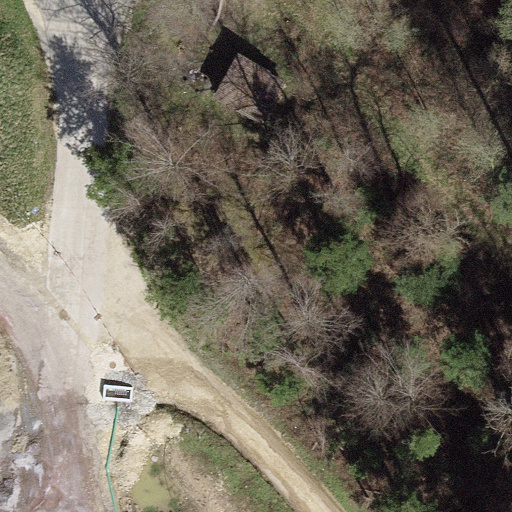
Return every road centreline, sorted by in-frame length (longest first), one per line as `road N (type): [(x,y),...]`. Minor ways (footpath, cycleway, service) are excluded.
road 1 (track): [(82,0),(56,429)]
road 2 (track): [(327,511),(68,283)]
